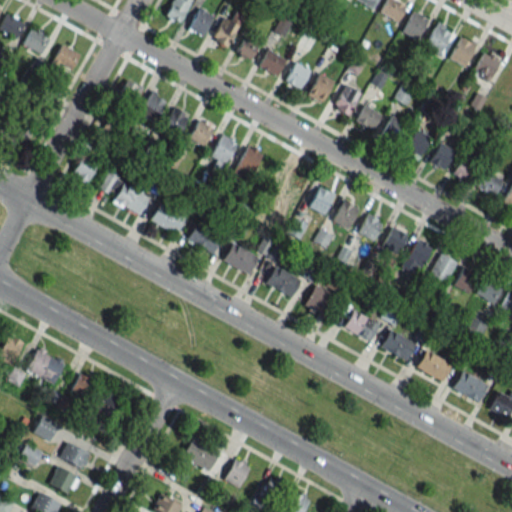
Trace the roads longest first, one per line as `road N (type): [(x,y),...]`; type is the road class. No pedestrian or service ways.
road 1 (secondary): [(511,469),(0,184)]
road 2 (residential): [(54,0),(511,252)]
road 3 (secondary): [(0,286),(404,511)]
road 4 (residential): [(0,247),(137,0)]
road 5 (residential): [(100,511),(172,383)]
